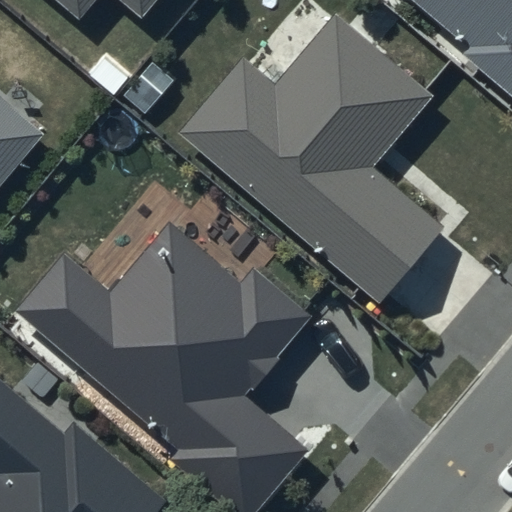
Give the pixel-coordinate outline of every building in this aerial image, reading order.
[(65,0),(77,10),(87,0),(131,0),(143,10),(150,0),(65,0)] [(511,0),(417,0),(470,43),(463,51),(511,91),(511,0)] [(433,96),(335,14),(276,84),(243,57),(178,134),(380,301),(443,225),(373,167),(433,96)] [(0,182),(47,125),(0,86),(0,182)] [(239,277),(168,218),(110,286),(65,249),(12,311),(176,450),(173,458),(237,511),(253,511),(305,451),(244,399),(315,315),(252,262),(239,277)] [(62,433),(0,380),(0,511),(159,511),(169,500),(73,420),(62,433)]
